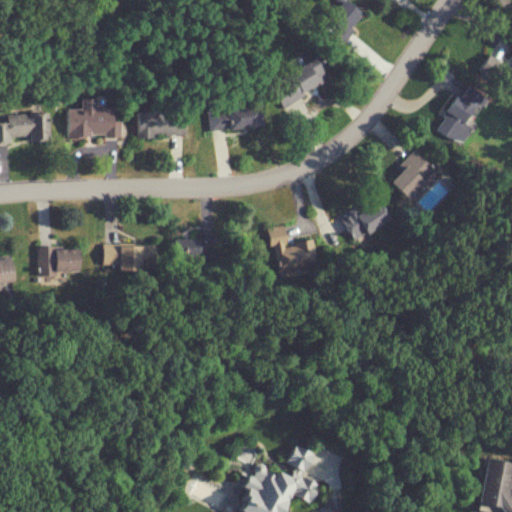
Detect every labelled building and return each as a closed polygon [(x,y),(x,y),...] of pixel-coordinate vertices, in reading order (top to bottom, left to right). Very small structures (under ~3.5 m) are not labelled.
[(341,0),(331,0),(314,22),(340,42),(361,14),(341,0)] [(511,85),(511,51),(505,66),(481,55),(475,68),(511,85)] [(272,82),(276,88),(270,92),(281,107),(321,80),(306,58),(272,82)] [(467,126),(466,125),(479,96),(454,85),(433,132),(460,143),(467,126)] [(66,108),(66,137),(121,136),(120,120),(112,120),(112,107),(97,107),(97,98),(81,98),(81,108),(66,108)] [(207,109),(209,130),(256,124),(253,103),(207,109)] [(136,111),(137,138),(184,137),(183,115),(165,116),(165,110),(136,111)] [(0,144),(10,144),(9,134),(29,133),(30,142),(51,142),(48,111),(1,114),(0,115),(0,144)] [(384,180),(407,200),(433,171),(411,151),(384,180)] [(429,212),(450,193),(440,181),(418,199),(429,212)] [(337,222),(352,243),(385,219),(370,198),(337,222)] [(309,239),(282,244),(278,226),(264,229),(273,273),(314,264),(309,239)] [(202,239),(172,239),(172,260),(202,260),(202,239)] [(103,244),(103,270),(155,270),(155,244),(103,244)] [(83,273),(83,246),(37,246),(37,273),(83,273)] [(0,257),(0,285),(16,285),(15,257),(0,257)] [(245,511),(288,511),(292,496),(311,500),(322,452),(292,445),(286,471),(256,464),(245,511)] [(473,504),(495,508),(496,511),(511,511),(511,488),(507,488),(511,464),(482,457),(473,504)]
